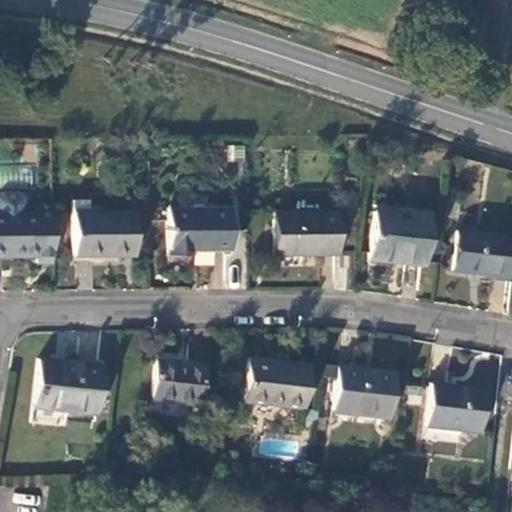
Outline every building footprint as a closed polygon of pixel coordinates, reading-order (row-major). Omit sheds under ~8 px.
[(17,194),(0,194),(0,193),(0,257),(36,257),(36,264),(51,264),(50,213),(22,214),(22,199),(17,194)] [(228,207),(166,209),(167,256),(193,255),(193,250),(229,250),(228,207)] [(427,213),(373,208),(368,259),(421,264),(427,213)] [(132,212),(72,213),(73,256),(132,255),(132,212)] [(335,216),(271,217),(271,254),(335,254),(335,216)] [(511,278),(511,276),(511,237),(455,232),(451,271),(511,278)] [(305,366),(246,359),(243,400),(301,407),(305,366)] [(99,367),(36,361),(31,405),(93,411),(99,367)] [(202,367),(153,361),(149,400),(197,405),(202,367)] [(391,373),(336,367),(331,413),(385,418),(391,373)] [(482,391),(427,385),(423,426),(477,432),(482,391)]
